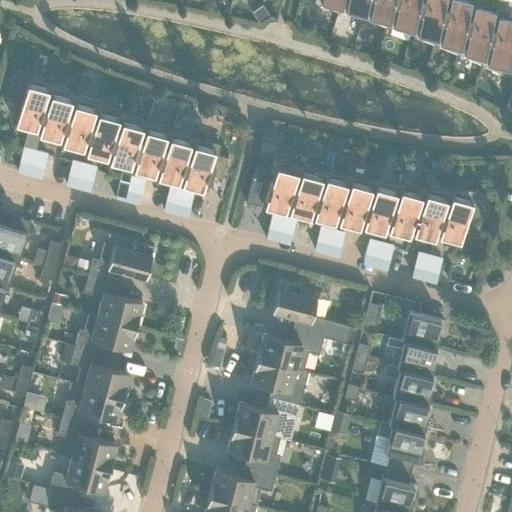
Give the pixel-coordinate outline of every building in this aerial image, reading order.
[(337,10),(340,0),(313,0),(313,2),(337,10)] [(362,17),(366,0),(340,0),(337,10),(362,17)] [(385,25),(392,0),(366,0),(362,17),(385,25)] [(409,34),(418,0),(392,0),(385,25),(409,34)] [(433,43),(444,0),(418,0),(409,34),(433,43)] [(456,53),(469,6),(454,0),(444,0),(433,43),(456,53)] [(480,63),(492,16),(469,6),(456,53),(480,63)] [(511,25),(492,16),(480,63),(505,75),(507,76),(510,76),(511,76),(511,75),(511,47),(511,48),(511,43),(511,25)] [(40,129),(53,83),(28,71),(26,70),(24,70),(22,70),(20,70),(17,71),(15,72),(13,74),(12,75),(11,76),(10,77),(10,79),(9,80),(9,81),(9,82),(9,85),(9,86),(9,88),(9,89),(10,90),(10,91),(11,93),(13,94),(14,96),(16,97),(17,97),(20,98),(22,98),(16,118),(40,129)] [(64,140),(76,93),(53,83),(40,129),(64,140)] [(87,149),(100,103),(76,93),(64,140),(87,149)] [(111,159),(123,112),(100,103),(87,149),(111,159)] [(134,167),(147,121),(123,112),(111,159),(134,167)] [(158,175),(171,129),(147,121),(134,167),(158,175)] [(182,183),(195,136),(171,129),(158,175),(182,183)] [(195,136),(182,183),(207,190),(220,143),(195,136)] [(29,173),(35,150),(23,147),(17,170),(29,173)] [(35,150),(29,173),(40,176),(46,153),(35,150)] [(284,210),(297,163),(272,157),(259,204),(284,210)] [(77,186),(83,163),(72,160),(66,183),(77,186)] [(83,163),(77,186),(89,189),(95,166),(83,163)] [(309,215),(321,169),(297,163),(284,210),(309,215)] [(334,220),(346,173),(321,169),(309,215),(334,220)] [(126,199),(132,176),(121,173),(115,196),(126,199)] [(359,224),(371,178),(346,173),(334,220),(359,224)] [(132,176),(126,199),(138,202),(144,179),(132,176)] [(384,228),(396,181),(371,178),(359,224),(384,228)] [(409,231),(421,185),(396,181),(384,228),(409,231)] [(434,234),(447,187),(421,185),(409,231),(434,234)] [(175,212),(181,189),(169,186),(163,208),(175,212)] [(447,187),(434,234),(461,236),(466,216),(468,217),(470,218),(472,218),(474,218),(476,217),(478,217),(480,216),(481,215),(483,213),(484,212),(485,210),(486,208),(486,207),(486,205),(486,203),(486,201),(486,200),(485,198),(484,196),(482,194),(481,193),(480,192),(478,191),(477,190),(474,189),(447,187)] [(181,189),(175,212),(186,215),(192,192),(181,189)] [(277,239),(283,216),(271,213),(265,236),(277,239)] [(283,216),(277,239),(288,242),(294,219),(283,216)] [(0,254),(15,259),(17,260),(26,231),(0,223),(0,254)] [(325,252),(331,229),(320,226),(314,248),(325,252)] [(331,229),(325,252),(337,255),(343,232),(331,229)] [(42,267),(53,270),(61,243),(49,239),(42,267)] [(87,274),(110,280),(113,268),(145,276),(153,244),(132,239),(130,247),(104,240),(99,258),(91,256),(87,274)] [(374,264),(380,242),(369,239),(363,261),(374,264)] [(380,242),(374,264),(386,267),(392,245),(380,242)] [(423,277),(429,255),(418,252),(411,274),(423,277)] [(7,286),(15,259),(0,254),(0,284),(4,285),(7,286)] [(64,254),(61,267),(74,270),(77,258),(64,254)] [(429,255),(423,277),(434,280),(440,258),(429,255)] [(50,283),(53,270),(42,267),(38,280),(50,283)] [(107,291),(110,280),(87,274),(82,291),(101,296),(96,312),(88,310),(88,311),(135,324),(141,300),(107,291)] [(299,330),(322,336),(322,335),(345,342),(350,325),(311,315),(316,296),(298,292),(300,283),(279,278),(270,310),(302,318),(299,330)] [(52,299),(51,301),(63,304),(65,294),(54,291),(52,299)] [(373,331),(379,304),(368,301),(361,328),(373,331)] [(26,322),(38,325),(42,310),(30,307),(26,322)] [(400,338),(435,346),(439,330),(437,329),(440,317),(407,309),(400,338)] [(74,343),(74,345),(97,351),(100,339),(129,347),(135,324),(88,311),(83,329),(66,324),(63,340),(74,343)] [(35,337),(38,325),(26,322),(23,334),(35,337)] [(318,353),(322,336),(299,330),(296,341),(262,332),(256,356),(303,368),(307,350),(318,353)] [(432,358),(435,346),(400,338),(403,339),(396,366),(431,375),(435,358),(432,358)] [(354,355),(366,358),(369,345),(357,342),(354,355)] [(94,362),(97,351),(74,345),(69,362),(79,365),(75,382),(122,395),(128,371),(94,362)] [(211,362),(210,364),(219,366),(224,349),(215,347),(211,362)] [(362,372),(366,358),(354,355),(351,369),(362,372)] [(303,369),(303,368),(256,356),(249,379),(278,386),(275,398),(298,404),(304,382),(291,379),(294,367),(303,369)] [(16,378),(28,382),(32,366),(20,363),(16,378)] [(431,375),(396,366),(385,363),(383,372),(396,375),(392,394),(427,403),(431,386),(428,386),(431,375)] [(25,394),(28,382),(16,378),(13,390),(25,394)] [(116,418),(122,395),(75,382),(70,400),(65,398),(61,416),(84,422),(87,410),(116,418)] [(355,399),(359,386),(347,383),(344,396),(355,399)] [(424,414),(427,403),(392,394),(392,395),(394,395),(388,422),(423,431),(427,415),(424,414)] [(293,426),(298,404),(275,398),(272,410),(238,401),(232,424),(279,436),(271,433),(274,421),(293,426)] [(0,431),(8,434),(12,420),(0,416),(0,431)] [(81,433),(84,422),(61,416),(56,433),(66,436),(62,453),(109,466),(115,442),(81,433)] [(347,433),(350,421),(332,416),(329,429),(347,433)] [(423,431),(388,422),(379,420),(376,433),(387,436),(383,451),(389,452),(386,464),(410,470),(413,458),(418,460),(423,443),(420,442),(423,431)] [(274,454),(279,436),(232,424),(226,447),(255,455),(251,466),(275,472),(279,455),(274,454)] [(14,435),(12,440),(23,442),(25,433),(15,431),(14,435)] [(336,469),(339,456),(325,452),(322,465),(336,469)] [(103,489),(109,466),(62,453),(62,454),(70,456),(65,473),(52,469),(48,487),(71,493),(74,481),(103,489)] [(18,477),(21,462),(9,459),(5,473),(18,477)] [(407,482),(410,470),(386,464),(383,476),(380,475),(373,503),(408,511),(412,496),(410,495),(413,483),(407,482)] [(255,504),(260,487),(270,490),(275,472),(251,466),(248,478),(214,469),(208,492),(255,504)] [(71,493),(48,487),(33,483),(28,500),(53,507),(52,511),(96,511),(68,504),(71,493)] [(253,511),(255,504),(208,492),(202,511),(253,511)] [(408,511),(373,503),(365,501),(362,511),(408,511)]
